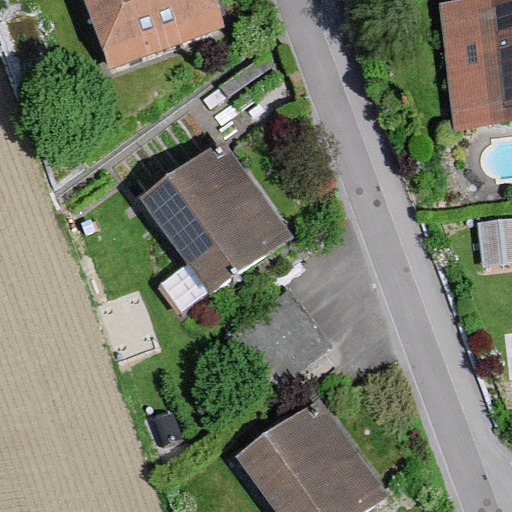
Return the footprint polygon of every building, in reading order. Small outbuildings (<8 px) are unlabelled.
[(225,36),(212,0),(72,0),(101,80),(225,36)] [(511,133),(511,0),(476,0),(495,136),(511,133)] [(230,151),(136,212),(197,307),(291,246),(230,151)] [(275,392),(333,349),(292,295),(234,337),(275,392)] [(319,412),(239,467),(270,511),(375,511),(385,505),(319,412)]
